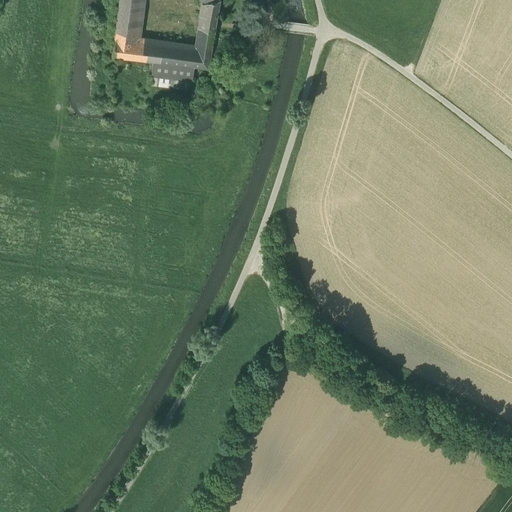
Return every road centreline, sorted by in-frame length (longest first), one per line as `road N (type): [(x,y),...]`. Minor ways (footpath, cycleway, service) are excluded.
road 1 (track): [(111,511),(210,346),(254,252),(321,40),(316,0)]
road 2 (track): [(323,31),(409,75),(511,159)]
